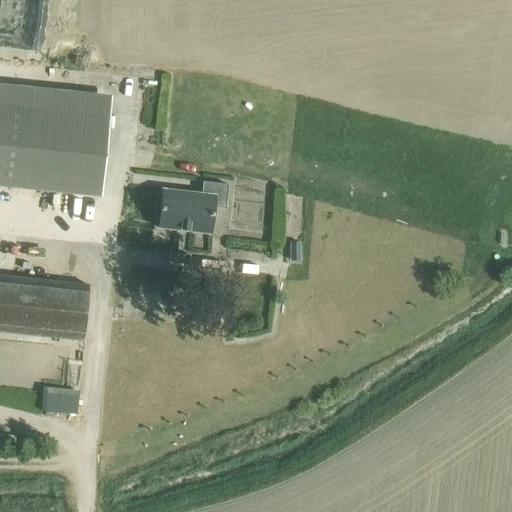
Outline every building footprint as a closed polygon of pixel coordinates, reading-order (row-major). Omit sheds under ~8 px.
[(0,105),(0,186),(98,197),(106,117),(0,105)] [(202,195),(163,190),(158,229),(210,234),(213,208),(225,210),(228,186),(203,183),(202,195)] [(0,332),(84,342),(89,286),(0,276),(0,332)] [(193,323),(219,326),(221,310),(195,307),(193,323)] [(41,412),(77,415),(79,397),(43,393),(41,412)]
